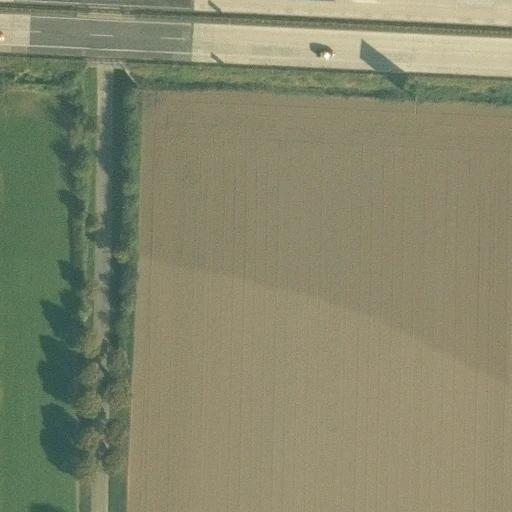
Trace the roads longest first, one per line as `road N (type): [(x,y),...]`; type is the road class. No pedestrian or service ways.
road 1 (motorway): [(0,30),(511,54)]
road 2 (unclassified): [(99,511),(103,0)]
road 3 (motorway): [(511,5),(377,0)]
